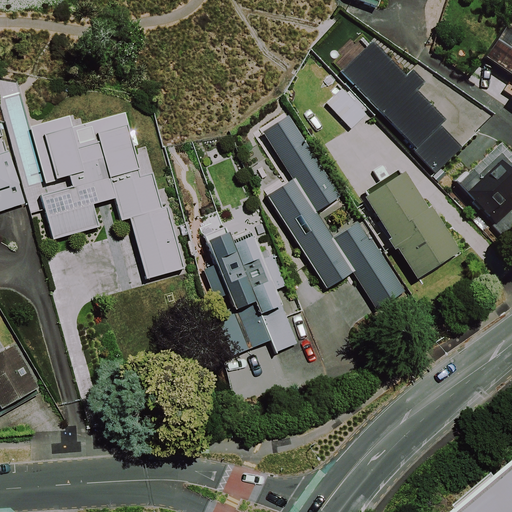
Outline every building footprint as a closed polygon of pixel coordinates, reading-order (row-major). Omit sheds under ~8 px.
[(511,82),(511,93),(506,102),(511,106),(511,33),(506,29),(482,63),(511,82)] [(406,81),(373,46),(340,76),(432,175),(458,150),(439,130),(446,124),(422,98),(429,92),(413,75),(406,81)] [(366,115),(342,89),(323,106),(347,132),(366,115)] [(344,195),(289,112),(263,129),(295,178),(270,195),(328,284),(354,267),(386,315),(412,298),(359,217),(334,233),(320,211),(344,195)] [(511,190),(511,158),(498,143),(452,184),(482,218),(511,190)] [(27,147),(9,152),(21,198),(40,193),(27,147)] [(0,212),(18,208),(4,159),(0,160),(0,212)] [(165,247),(144,170),(108,179),(106,171),(60,183),(63,194),(36,201),(51,258),(104,244),(101,235),(123,229),(130,256),(165,247)] [(406,170),(365,196),(418,277),(459,250),(406,170)] [(267,339),(272,352),(291,344),(269,292),(283,286),(265,244),(253,249),(245,231),(228,238),(226,234),(198,246),(241,350),(267,339)] [(346,284),(333,292),(350,317),(363,308),(346,284)] [(0,409),(33,393),(10,349),(0,354),(0,409)] [(511,511),(511,480),(474,511),(511,511)]
